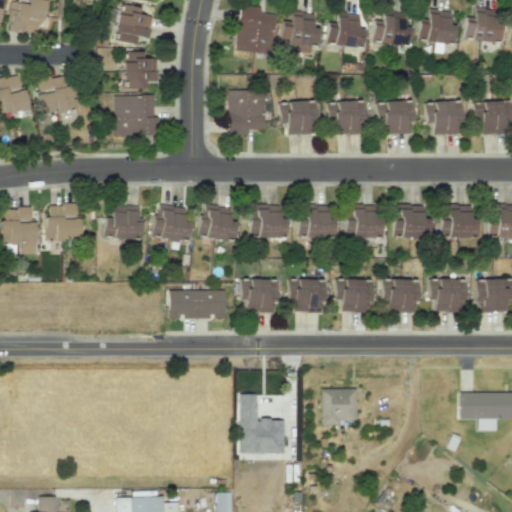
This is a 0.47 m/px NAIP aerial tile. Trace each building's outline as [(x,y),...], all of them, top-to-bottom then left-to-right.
[(8,1),(3,30),(33,35),(36,22),(40,22),(43,1),(35,0),(25,0),(25,4),(8,1)] [(130,35),(145,38),(149,16),(136,14),(137,7),(118,4),(111,40),(128,43),(130,35)] [(237,4),(257,6),(256,12),(272,14),(268,52),(232,48),(237,4)] [(460,37),(463,15),(471,16),(473,5),(482,6),(481,8),(493,9),(492,19),(500,19),(497,41),(460,37)] [(415,21),(424,22),(426,7),(435,8),(435,9),(448,11),(446,24),(452,25),(450,44),(413,39),(415,21)] [(279,19),(287,21),(289,9),(298,10),(297,12),(310,14),(309,26),(315,27),(312,46),(307,45),(306,53),(293,51),(294,43),(276,41),(279,19)] [(370,19),(379,20),(380,9),(390,10),(389,11),(402,13),(400,26),(407,27),(404,46),(367,41),(370,19)] [(324,21),(333,22),(334,10),(344,11),(343,13),(356,14),(355,27),(361,28),(359,47),(322,43),(324,21)] [(138,88),(137,80),(153,79),(152,57),(141,58),(140,51),(120,51),(122,89),(138,88)] [(72,108),(63,73),(30,82),(38,116),(72,108)] [(0,113),(26,108),(21,85),(17,86),(14,75),(0,77),(0,113)] [(223,90),(259,89),(260,128),(244,128),(244,134),(224,134),(223,90)] [(150,95),(109,95),(109,137),(155,136),(155,116),(150,116),(150,95)] [(274,102),(311,99),(312,116),(303,117),(305,133),(283,135),(282,122),(276,123),(274,102)] [(322,102),(359,99),(360,117),(354,117),(355,133),(332,134),(331,121),(323,121),(322,102)] [(371,102),(408,99),(410,121),(407,121),(408,132),(381,135),(380,120),(373,121),(371,102)] [(420,102),(457,99),(459,118),(452,119),(453,133),(429,135),(428,121),(422,122),(420,102)] [(469,102),(506,99),(508,120),(501,121),(502,126),(505,125),(506,132),(479,134),(478,121),(471,122),(469,102)] [(342,237),(378,238),(379,215),(371,214),(371,204),(343,203),(342,237)] [(77,238),(77,217),(73,217),(73,204),(45,204),(45,216),(42,216),(41,240),(60,241),(60,238),(77,238)] [(136,239),(139,207),(110,204),(109,218),(102,217),(100,236),(136,239)] [(182,207),(152,204),(149,237),(185,240),(187,222),(180,221),(182,207)] [(283,237),(283,218),(276,218),(276,204),(246,204),(247,238),(283,237)] [(324,219),(325,205),(302,204),(301,219),(294,219),(294,236),(330,237),(331,219),(324,219)] [(418,237),(426,237),(426,218),(420,218),(420,204),(390,204),(390,237),(418,237)] [(511,237),(511,205),(485,204),(484,236),(511,237)] [(230,239),(232,207),(197,205),(195,237),(230,239)] [(31,254),(32,221),(27,221),(28,208),(0,207),(0,212),(0,244),(17,245),(17,254),(31,254)] [(236,299),(242,299),(242,312),(269,312),(269,302),(273,302),(273,279),(236,278),(236,299)] [(284,278),(321,279),(320,300),(313,300),(313,313),(290,312),(291,299),(283,298),(284,278)] [(331,278),(368,279),(367,301),(360,301),(360,312),(337,312),(337,299),(330,299),(331,278)] [(377,279),(415,279),(415,301),(407,301),(407,312),(384,311),(384,299),(377,299),(377,279)] [(425,279),(462,279),(462,301),(455,301),(455,312),(432,312),(432,298),(425,298),(425,279)] [(472,279),(509,279),(509,299),(502,299),(502,311),(489,311),(489,312),(476,313),(476,301),(472,301),(472,279)] [(166,290),(222,291),(222,318),(165,318),(166,290)] [(318,389),(353,389),(353,420),(336,420),(336,425),(317,425),(318,389)] [(458,392),(511,391),(511,418),(495,419),(495,430),(476,431),(476,417),(458,418),(458,392)] [(253,394),(236,394),(235,452),(280,453),(280,419),(253,418),(253,394)] [(227,511),(227,492),(212,492),(212,511),(227,511)] [(129,511),(129,497),(162,495),(162,511),(129,511)] [(52,511),(52,496),(35,496),(35,511),(25,511),(52,511)]
